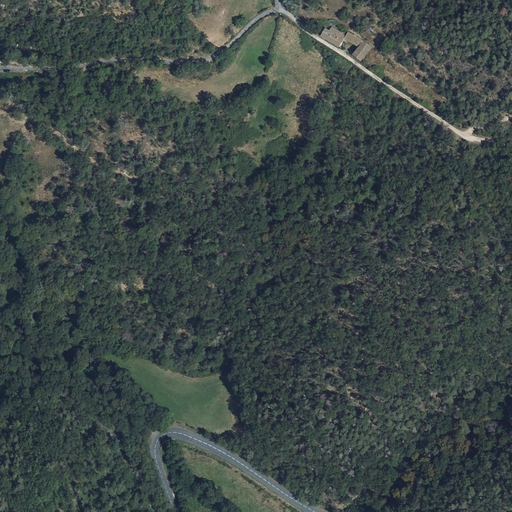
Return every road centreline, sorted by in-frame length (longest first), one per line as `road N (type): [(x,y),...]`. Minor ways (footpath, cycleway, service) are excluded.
road 1 (unclassified): [(281,5),(210,61),(0,68)]
road 2 (unclassified): [(281,5),(471,138),(511,148)]
road 3 (secondary): [(312,511),(226,454),(170,432),(155,456),(176,511)]
road 4 (unclassified): [(0,411),(31,398),(82,402),(125,448),(156,511)]
